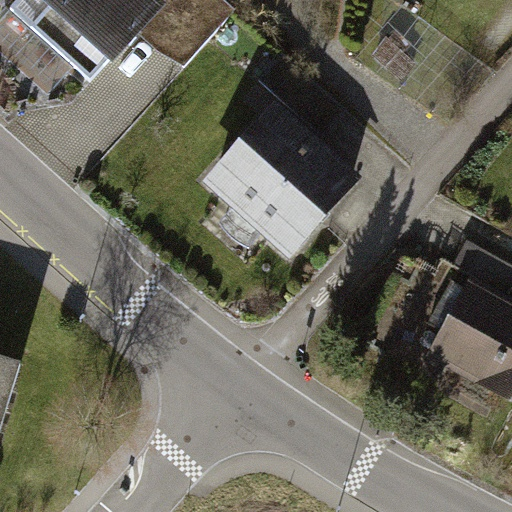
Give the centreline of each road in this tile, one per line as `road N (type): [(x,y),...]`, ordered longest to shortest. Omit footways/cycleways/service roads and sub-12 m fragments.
road 1 (residential): [(0,172),(244,391)]
road 2 (residential): [(244,391),(454,511)]
road 3 (residential): [(131,511),(244,391)]
